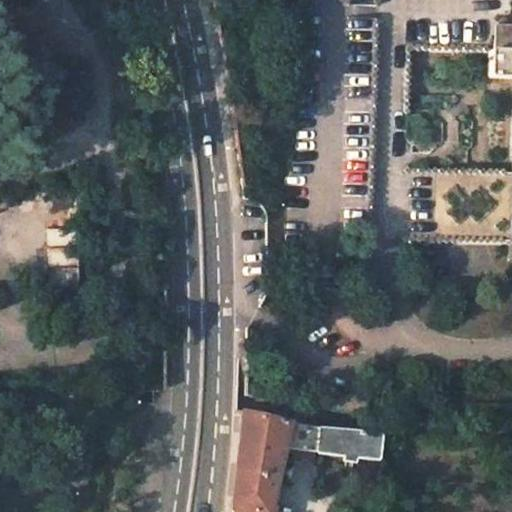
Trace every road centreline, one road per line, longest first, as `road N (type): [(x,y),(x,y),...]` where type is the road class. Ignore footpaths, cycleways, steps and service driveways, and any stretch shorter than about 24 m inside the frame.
road 1 (primary): [(150,0),(185,206),(185,422)]
road 2 (trunk): [(511,354),(383,511)]
road 3 (residential): [(0,408),(185,422)]
